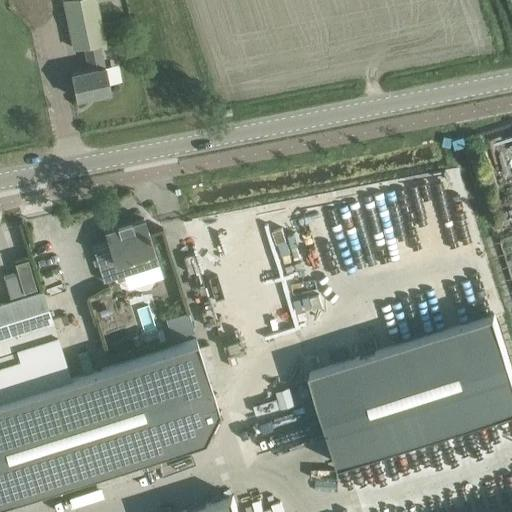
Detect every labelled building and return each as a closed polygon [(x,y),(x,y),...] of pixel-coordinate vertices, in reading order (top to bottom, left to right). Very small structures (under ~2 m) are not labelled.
[(96,0),(64,0),(74,47),(85,45),(90,68),(71,72),(72,78),(76,98),(110,91),(105,65),(104,65),(99,42),(105,41),(101,21),(96,0)] [(159,263),(154,248),(144,217),(115,226),(118,237),(92,245),(103,281),(159,263)] [(511,235),(500,240),(511,277),(511,235)] [(14,262),(23,291),(36,287),(27,258),(14,262)] [(0,399),(69,378),(52,320),(42,290),(0,303),(0,399)] [(188,310),(166,317),(172,337),(194,331),(188,310)] [(511,369),(494,313),(310,370),(339,463),(511,409),(511,369)] [(0,501),(206,434),(218,409),(196,338),(69,378),(0,399),(0,501)] [(241,360),(238,351),(228,354),(229,359),(231,364),(241,360)] [(238,511),(233,495),(177,511),(238,511)]
